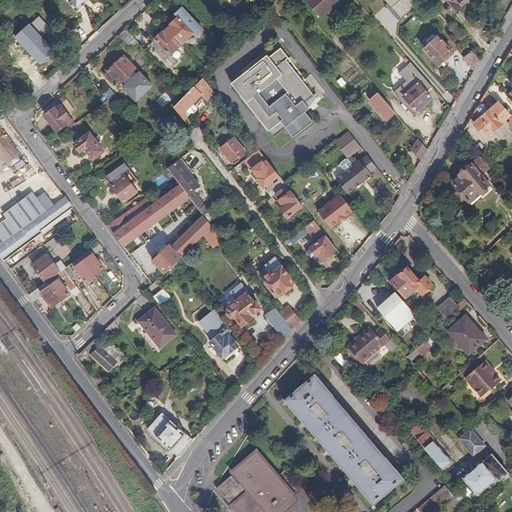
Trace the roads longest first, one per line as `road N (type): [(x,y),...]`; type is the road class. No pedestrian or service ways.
road 1 (residential): [(63,353),(134,282),(25,134),(23,111),(142,0)]
road 2 (tertiary): [(401,216),(203,448),(173,501)]
road 3 (tertiary): [(511,31),(401,216)]
road 4 (residential): [(173,501),(63,353)]
road 5 (residential): [(511,340),(401,216)]
